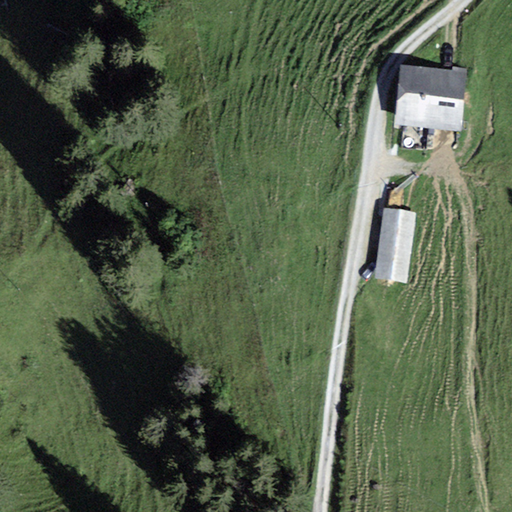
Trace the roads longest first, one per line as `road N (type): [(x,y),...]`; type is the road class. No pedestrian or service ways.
road 1 (track): [(486,511),(468,368),(471,215),(448,177),(371,164)]
road 2 (track): [(371,164),(321,511)]
road 3 (track): [(464,0),(392,68),(371,164)]
